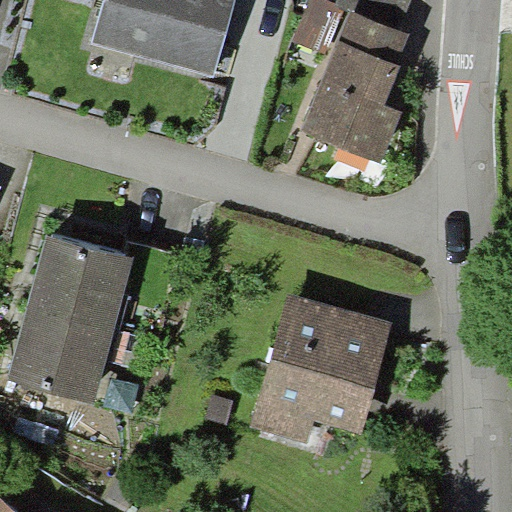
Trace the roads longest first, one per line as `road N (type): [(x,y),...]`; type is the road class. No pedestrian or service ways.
road 1 (residential): [(465,239),(0,117)]
road 2 (residential): [(465,239),(477,511)]
road 3 (residential): [(468,0),(465,239)]
